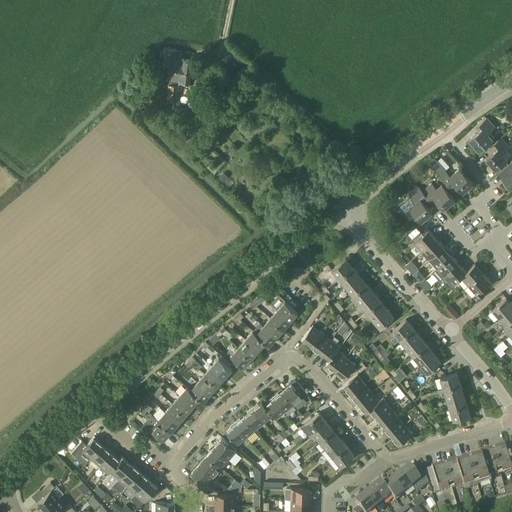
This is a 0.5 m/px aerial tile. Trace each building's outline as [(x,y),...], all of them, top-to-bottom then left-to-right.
[(163,64),(169,64),(168,79),(169,79),(169,84),(167,100),(178,101),(181,81),(193,82),(195,60),(182,58),(182,60),(176,59),(177,49),(164,47),(163,64)] [(244,112),(236,105),(228,113),(236,120),(244,112)] [(476,127),(480,131),(470,139),(479,150),(493,138),(488,133),(495,127),(487,117),(476,127)] [(486,158),(495,168),(496,169),(508,158),(503,153),(509,147),(501,137),(490,147),(494,152),(486,158)] [(460,167),(450,176),(446,171),(447,171),(434,157),(428,162),(454,190),(459,186),(463,192),(473,183),(460,167)] [(499,173),(511,187),(511,186),(511,161),(505,167),(499,173)] [(219,177),(223,181),(228,176),(224,171),(219,177)] [(432,183),(423,191),(422,192),(429,198),(428,199),(432,203),(437,199),(445,208),(455,199),(442,184),(437,189),(432,183)] [(419,187),(413,192),(409,195),(416,203),(411,208),(405,213),(410,218),(416,214),(422,220),(432,211),(424,202),(428,199),(429,198),(422,192),(423,191),(419,187)] [(421,251),(436,237),(428,229),(413,242),(421,251)] [(429,259),(444,246),(436,237),(421,251),(429,259)] [(436,268),(451,254),(457,249),(453,245),(449,249),(445,245),(444,246),(429,259),(436,268)] [(444,276),(459,263),(451,254),(436,268),(432,272),(440,280),(444,276)] [(339,278),(353,267),(346,258),(332,269),(339,278)] [(418,269),(411,260),(405,265),(413,273),(418,269)] [(461,277),(460,277),(467,271),(466,271),(459,263),(444,276),(452,285),(461,277)] [(468,285),(483,272),(475,263),(466,271),(467,271),(460,277),(461,277),(468,285)] [(353,267),(339,278),(346,286),(360,275),(353,267)] [(468,285),(476,294),(473,296),(477,301),(485,293),(481,289),(486,285),(487,286),(489,286),(491,285),(492,282),(490,281),(491,281),(483,272),(468,285)] [(353,294),(366,283),(360,275),(346,286),(353,294)] [(360,303),(373,292),(366,283),(353,294),(360,303)] [(360,303),(367,311),(380,300),(373,292),(360,303)] [(499,317),(511,305),(511,299),(510,301),(506,297),(493,309),(499,317)] [(380,300),(367,311),(374,319),(387,308),(380,300)] [(291,320),(298,312),(285,301),(278,309),(291,320)] [(511,319),(511,305),(499,317),(506,324),(511,319)] [(387,308),(374,319),(381,328),(394,317),(387,308)] [(291,320),(278,309),(271,317),(284,329),(291,320)] [(449,313),(454,320),(460,315),(454,309),(449,313)] [(284,329),(271,317),(263,325),(277,337),(284,329)] [(393,330),(400,339),(413,327),(406,319),(393,330)] [(486,327),(481,322),(476,326),(481,331),(486,327)] [(312,346),(323,332),(313,324),(302,339),(312,346)] [(263,325),(257,333),(256,334),(266,342),(269,345),(277,337),(263,325)] [(413,327),(400,339),(407,347),(420,336),(413,327)] [(219,336),(223,333),(220,330),(216,332),(209,339),(214,344),(221,338),(219,336)] [(256,334),(257,333),(253,330),(246,339),(259,350),(266,342),(256,334)] [(321,353),(332,339),(323,332),(312,346),(321,353)] [(420,336),(407,347),(414,355),(427,344),(420,336)] [(259,350),(246,339),(239,347),(252,358),(259,350)] [(321,353),(329,359),(330,360),(338,349),(338,350),(341,346),(332,339),(321,353)] [(427,344),(414,355),(421,364),(434,352),(427,344)] [(503,350),(499,344),(495,348),(494,348),(501,356),(502,356),(506,352),(503,350)] [(252,358),(239,347),(231,355),(244,367),(252,358)] [(347,356),(338,350),(338,349),(330,360),(329,359),(326,363),(336,370),(347,356)] [(434,352),(421,364),(428,372),(441,361),(434,352)] [(356,363),(347,356),(336,370),(345,378),(356,363)] [(219,357),(212,365),(225,377),(232,368),(219,357)] [(366,366),(362,361),(356,368),(360,372),(366,366)] [(225,377),(212,365),(205,374),(218,385),(225,377)] [(440,377),(444,388),(460,383),(457,372),(440,377)] [(218,385),(205,374),(198,382),(211,393),(218,385)] [(352,394),(365,383),(358,374),(344,385),(352,394)] [(427,381),(430,385),(435,380),(432,376),(427,381)] [(283,390),(294,404),(307,393),(298,381),(294,385),(292,383),(283,390)] [(198,382),(191,389),(190,390),(200,398),(203,401),(211,393),(198,382)] [(359,403),(373,392),(365,383),(352,394),(359,403)] [(460,383),(444,388),(447,398),(464,393),(460,383)] [(398,385),(393,389),(399,396),(404,392),(398,385)] [(190,390),(191,389),(187,386),(180,395),(193,406),(200,398),(190,390)] [(294,404),(283,390),(274,397),(285,411),(294,404)] [(379,401),(380,400),(373,392),(359,403),(366,412),(370,409),(379,401)] [(464,393),(447,398),(450,408),(467,403),(464,393)] [(193,406),(180,395),(173,403),(186,414),(193,406)] [(274,397),(266,404),(265,405),(274,415),(273,415),(276,419),(285,411),(274,397)] [(380,400),(379,401),(370,409),(377,417),(391,406),(383,397),(380,400)] [(186,414),(173,403),(169,400),(168,402),(171,405),(166,411),(179,423),(186,414)] [(265,405),(266,404),(263,401),(253,408),(265,422),(273,415),(274,415),(265,405)] [(467,403),(450,408),(453,419),(470,414),(467,403)] [(384,426),(398,415),(391,406),(377,417),(384,426)] [(265,422),(253,408),(245,415),(256,429),(259,433),(261,432),(258,428),(265,422)] [(179,423),(166,411),(158,419),(172,431),(179,423)] [(313,431),(326,420),(319,412),(306,423),(313,431)] [(256,429),(245,415),(236,423),(247,437),(254,431),(258,435),(259,433),(256,429)] [(392,435),(405,424),(398,415),(384,426),(392,435)] [(422,425),(427,421),(422,415),(417,419),(422,425)] [(172,431),(158,419),(151,428),(164,439),(172,431)] [(320,440),(333,429),(326,420),(313,431),(320,440)] [(145,423),(141,427),(149,435),(159,443),(163,438),(153,430),(151,428),(145,423)] [(247,437),(236,423),(227,430),(233,438),(231,440),(237,445),(238,444),(247,437)] [(405,424),(392,435),(399,444),(413,433),(405,424)] [(327,448),(340,437),(333,429),(320,440),(327,448)] [(229,459),(235,452),(239,455),(241,453),(222,436),(214,445),(229,459)] [(82,451),(90,458),(102,444),(93,437),(87,444),(82,440),(71,452),(76,457),(82,451)] [(281,441),(285,446),(290,442),(286,437),(281,441)] [(334,456),(347,445),(340,437),(327,448),(334,456)] [(102,444),(90,458),(99,465),(111,452),(102,444)] [(229,459),(214,445),(207,454),(222,467),(229,459)] [(354,454),(347,445),(334,456),(341,465),(354,454)] [(480,454),(481,457),(482,457),(485,465),(487,473),(488,477),(511,469),(511,468),(511,464),(509,460),(508,455),(507,451),(505,446),(480,454)] [(111,452),(99,465),(108,473),(109,471),(119,459),(111,452)] [(222,467),(207,454),(199,463),(215,476),(222,467)] [(119,459),(109,471),(118,478),(131,463),(122,455),(119,459)] [(259,462),(264,468),(270,463),(264,457),(259,462)] [(462,481),(463,485),(464,488),(489,481),(488,477),(487,473),(485,465),(482,457),(481,457),(470,461),(458,464),(457,465),(460,473),(462,481)] [(457,461),(432,469),(434,474),(434,475),(435,478),(436,482),(437,486),(439,492),(463,485),(462,481),(460,473),(457,465),(458,464),(457,461)] [(131,463),(118,478),(126,486),(140,471),(131,463)] [(215,476),(199,463),(191,472),(199,478),(195,483),(206,492),(210,487),(207,485),(215,476)] [(413,487),(421,480),(423,483),(427,479),(422,464),(414,471),(410,467),(401,474),(413,487)] [(140,471),(126,486),(135,493),(148,478),(140,471)] [(413,487),(401,474),(393,481),(404,494),(413,487)] [(148,478),(135,493),(144,501),(157,486),(148,478)] [(228,487),(232,491),(241,491),(241,486),(243,485),(235,479),(228,487)] [(385,481),(382,484),(385,487),(392,496),(396,501),(404,494),(393,481),(388,485),(385,481)] [(37,501),(44,509),(58,497),(51,489),(54,486),(50,482),(41,490),(45,494),(37,501)] [(84,493),(89,489),(82,482),(78,486),(84,493)] [(382,484),(381,482),(372,489),(383,503),(392,496),(385,487),(382,484)] [(291,499),(312,500),(312,492),(310,492),(310,489),(292,488),(291,499)] [(383,503),(372,489),(364,496),(375,510),(383,503)] [(111,497),(107,493),(103,497),(107,501),(111,497)] [(216,496),(215,504),(236,505),(236,494),(218,493),(218,496),(216,496)] [(92,507),(98,502),(92,495),(86,500),(92,507)] [(372,511),(375,510),(364,496),(355,503),(359,507),(354,511),(353,511),(372,511)] [(58,497),(44,509),(46,511),(58,511),(59,511),(67,511),(73,507),(69,503),(66,505),(58,497)] [(425,503),(421,497),(412,504),(417,509),(425,503)] [(312,500),(291,499),(291,510),(312,511),(312,503),(309,502),(310,500),(312,500)] [(155,501),(154,511),(173,511),(174,502),(155,501)]
